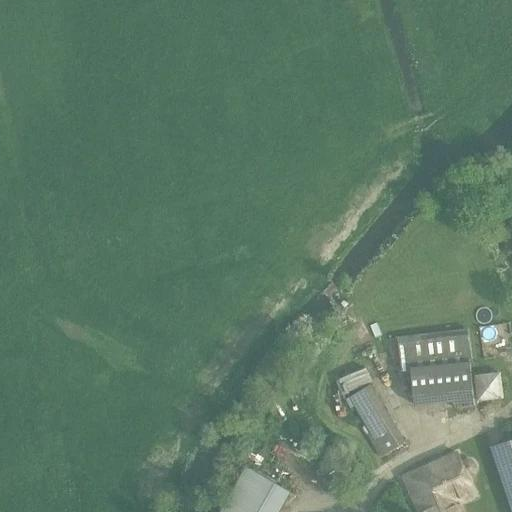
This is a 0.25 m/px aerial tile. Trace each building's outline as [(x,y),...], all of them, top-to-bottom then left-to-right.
[(468,330),(397,339),(401,373),(411,371),(415,405),(454,400),(455,409),(475,406),(470,364),(472,363),(468,330)] [(479,399),(505,397),(503,370),(477,373),(479,399)] [(382,458),(407,443),(372,387),(351,399),(372,435),(370,437),(382,458)] [(511,441),(492,449),(511,506),(511,441)] [(460,465),(456,455),(405,478),(419,511),(461,511),(459,506),(475,498),(467,479),(470,478),(473,475),(474,471),(474,468),(471,464),(468,463),(464,463),(460,465)] [(278,511),(291,487),(246,465),(222,511),(278,511)]
